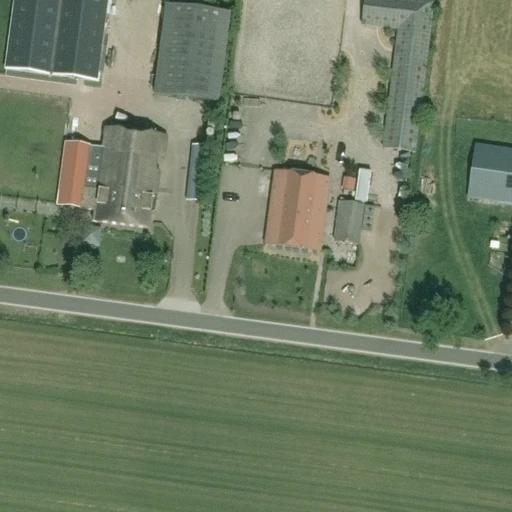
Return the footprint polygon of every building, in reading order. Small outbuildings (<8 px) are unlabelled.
[(97,82),(107,0),(15,0),(6,70),(97,82)] [(416,154),(420,122),(435,2),(416,0),(366,0),(363,26),(399,30),(384,150),(416,154)] [(219,102),(230,13),(166,6),(155,95),(219,102)] [(104,137),(93,136),(93,133),(6,121),(0,166),(0,198),(58,206),(58,207),(87,211),(87,212),(94,213),(93,224),(148,230),(150,213),(154,213),(159,172),(156,172),(158,158),(164,159),(166,138),(105,129),(104,137)] [(204,205),(210,148),(193,147),(187,203),(204,205)] [(511,152),(476,147),(468,199),(511,205),(511,152)] [(359,171),(354,203),(366,204),(371,173),(359,171)] [(319,254),(329,179),(275,172),(270,216),(276,217),(272,247),(319,254)] [(355,180),(345,179),(342,191),(354,193),(355,180)] [(358,246),(363,206),(339,203),(334,243),(358,246)]
